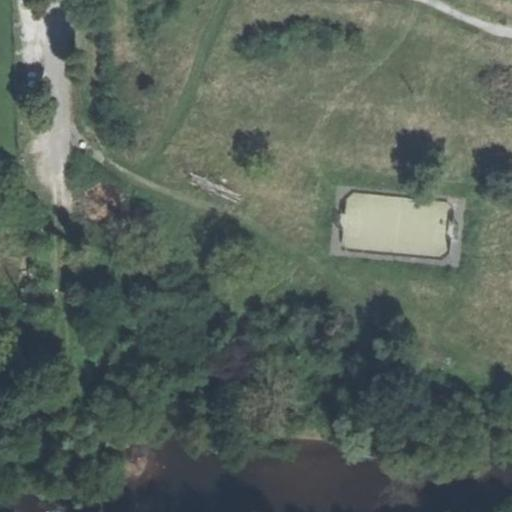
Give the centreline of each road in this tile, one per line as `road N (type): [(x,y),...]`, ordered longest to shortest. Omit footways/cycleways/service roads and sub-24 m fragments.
road 1 (track): [(64,134),(277,240),(480,368),(511,375)]
road 2 (unclassified): [(59,0),(65,162)]
